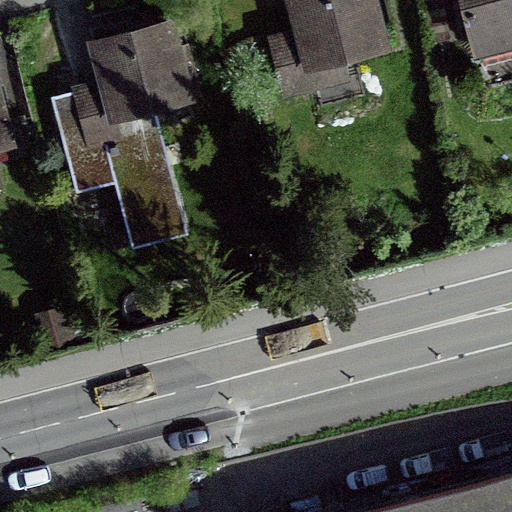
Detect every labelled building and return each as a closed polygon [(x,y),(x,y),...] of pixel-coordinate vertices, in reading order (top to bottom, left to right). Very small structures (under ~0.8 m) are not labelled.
[(349,49),(391,38),(381,0),(286,0),(293,24),(267,30),(283,94),(356,76),(349,49)] [(511,0),(460,0),(473,47),(511,36),(511,0)] [(188,231),(155,100),(178,94),(179,97),(196,93),(193,79),(201,77),(184,8),(87,32),(97,74),(71,81),(72,87),(51,92),(76,188),(115,178),(132,245),(188,231)] [(0,139),(17,135),(0,69),(0,139)] [(68,301),(36,310),(46,346),(78,337),(68,301)] [(511,511),(511,461),(311,511),(511,511)]
